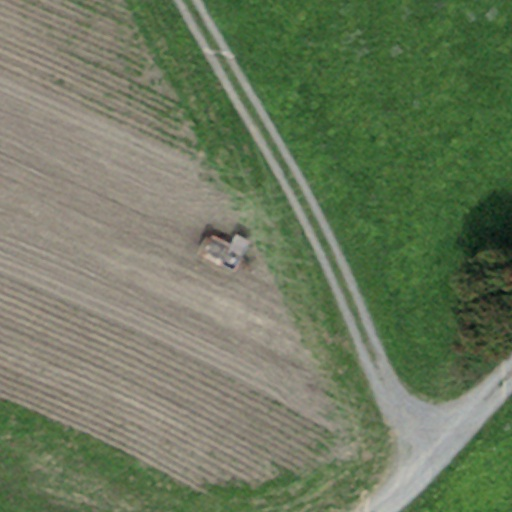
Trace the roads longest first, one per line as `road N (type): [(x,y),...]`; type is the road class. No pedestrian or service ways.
road 1 (track): [(428,454),(372,361),(292,179),(183,0)]
road 2 (track): [(511,367),(368,511)]
